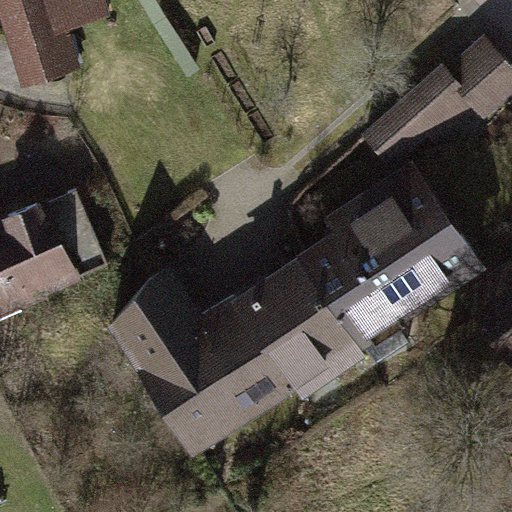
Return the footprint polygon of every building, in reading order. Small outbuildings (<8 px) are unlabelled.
[(2,0),(32,85),(83,67),(71,32),(116,17),(109,0),(2,0)] [(354,125),(391,172),(479,104),(488,116),(511,98),(511,67),(488,37),(450,66),(443,57),(354,125)] [(344,230),(398,314),(479,262),(418,169),(338,221),(344,230)] [(47,200),(0,221),(0,319),(84,280),(47,200)] [(308,253),(363,337),(398,314),(344,230),(308,253)] [(242,296),(296,380),(363,337),(308,253),(242,296)] [(296,380),(242,296),(203,321),(166,264),(109,315),(142,366),(164,352),(216,432),(296,380)] [(511,264),(471,294),(511,350),(511,264)]
